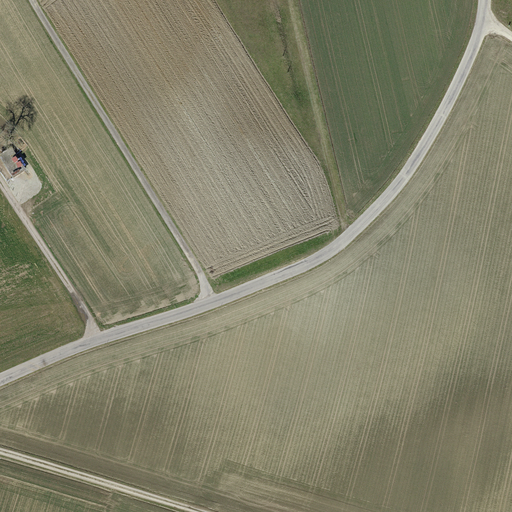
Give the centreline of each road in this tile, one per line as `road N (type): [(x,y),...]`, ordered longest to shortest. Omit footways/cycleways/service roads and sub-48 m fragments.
road 1 (unclassified): [(0,383),(306,264),(347,238),(417,159),(466,65),(484,0)]
road 2 (track): [(214,302),(36,0)]
road 3 (track): [(0,449),(203,511)]
road 4 (track): [(101,343),(0,180)]
